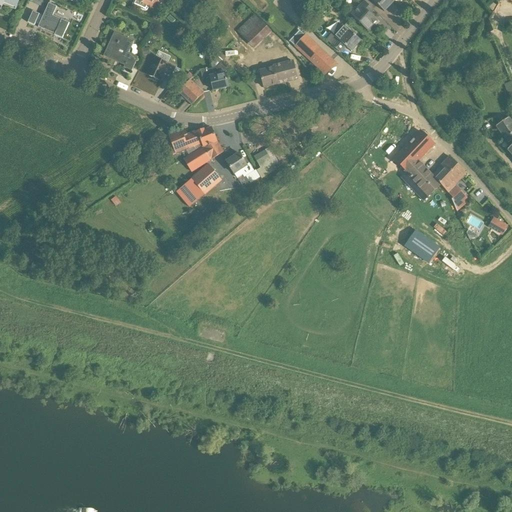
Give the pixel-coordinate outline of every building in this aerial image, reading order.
[(0,0),(0,11),(0,12),(3,5),(15,10),(19,0),(0,0)] [(134,0),(136,1),(133,6),(146,11),(148,7),(155,10),(158,11),(163,0),(134,0)] [(294,0),(290,4),(296,9),(299,5),(294,0)] [(296,11),(305,19),(315,9),(305,0),(296,11)] [(393,3),(390,0),(371,0),(384,12),(393,3)] [(374,11),(371,8),(365,2),(361,6),(359,8),(354,8),(354,13),(352,16),(368,31),(377,22),(370,15),(374,11)] [(69,24),(52,16),(56,7),(49,3),(38,28),(44,31),(44,30),(55,35),(54,36),(62,39),(69,24)] [(244,40),(261,23),(254,15),(236,32),(244,40)] [(490,33),(493,32),(496,31),(493,24),(490,21),(488,20),(488,25),(487,26),(490,32),(490,33)] [(361,41),(348,30),(345,34),(339,29),(328,41),(340,51),(343,48),(344,49),(346,47),(351,52),(361,41)] [(133,42),(123,37),(114,33),(103,57),(104,57),(105,55),(125,64),(124,68),(132,72),(138,57),(129,53),(133,42)] [(335,64),(313,43),(311,46),(305,40),(297,48),(325,74),(335,64)] [(143,56),(150,55),(149,48),(142,49),(143,56)] [(170,81),(176,68),(168,65),(169,63),(156,57),(148,76),(160,81),(162,77),(170,81)] [(207,71),(207,69),(200,71),(203,80),(210,78),(213,91),(229,88),(225,74),(230,68),(223,62),(216,68),(207,71)] [(248,68),(242,62),(233,71),(239,76),(248,68)] [(297,80),(295,70),(294,64),(260,73),(264,88),(297,80)] [(192,106),(203,94),(204,94),(190,80),(179,92),(192,105),(191,105),(192,106)] [(511,123),(508,118),(496,127),(511,148),(508,151),(511,155),(511,123)] [(191,173),(209,162),(223,153),(217,142),(212,129),(204,132),(203,130),(198,132),(197,132),(187,136),(184,129),(159,140),(167,158),(175,154),(176,156),(200,146),(202,150),(183,160),(191,173)] [(440,185),(435,179),(418,162),(433,146),(434,147),(435,146),(421,132),(394,160),(407,172),(405,174),(421,190),(416,195),(424,202),(440,186),(440,185)] [(132,154),(134,156),(136,161),(138,163),(148,157),(143,149),(142,148),(132,154)] [(247,167),(245,163),(239,154),(226,162),(235,176),(235,175),(238,179),(244,175),(241,171),(247,167)] [(466,174),(449,157),(436,171),(440,174),(435,179),(440,185),(440,186),(454,199),(457,212),(459,210),(464,205),(462,203),(467,198),(454,186),(466,174)] [(220,179),(216,175),(212,170),(206,175),(202,170),(190,180),(204,196),(216,186),(214,184),(220,179)] [(116,206),(121,203),(117,197),(112,200),(116,206)] [(489,227),(503,235),(508,227),(494,219),(489,227)] [(468,230),(466,234),(469,241),(478,237),(468,230)] [(423,236),(413,252),(438,268),(448,252),(423,236)]
